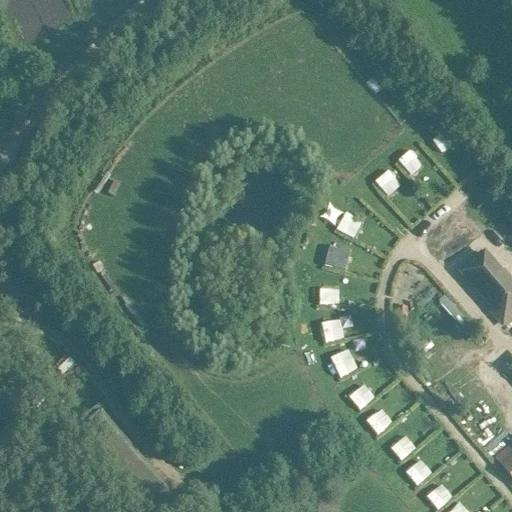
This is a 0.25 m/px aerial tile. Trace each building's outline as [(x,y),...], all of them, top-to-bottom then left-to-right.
[(446,141),(457,154),(464,148),(453,135),(446,141)] [(414,158),(406,172),(416,177),(423,162),(414,158)] [(380,189),(394,204),(408,192),(394,177),(380,189)] [(348,221),(344,239),(354,241),(358,223),(348,221)] [(335,252),(331,273),(351,276),(354,255),(335,252)] [(459,273),(505,324),(511,318),(511,282),(502,272),(499,274),(481,254),(459,273)] [(325,296),(325,312),(335,312),(335,296),(325,296)] [(327,329),(332,350),(350,345),(345,325),(327,329)] [(346,384),(365,376),(355,354),(336,362),(346,384)] [(369,387),(354,401),(366,415),(382,401),(369,387)] [(383,440),(397,429),(385,414),(371,425),(383,440)] [(396,450),(405,465),(423,455),(415,439),(396,450)] [(411,476),(423,491),(430,486),(418,471),(411,476)] [(433,503),(441,511),(447,511),(451,509),(440,496),(433,503)]
